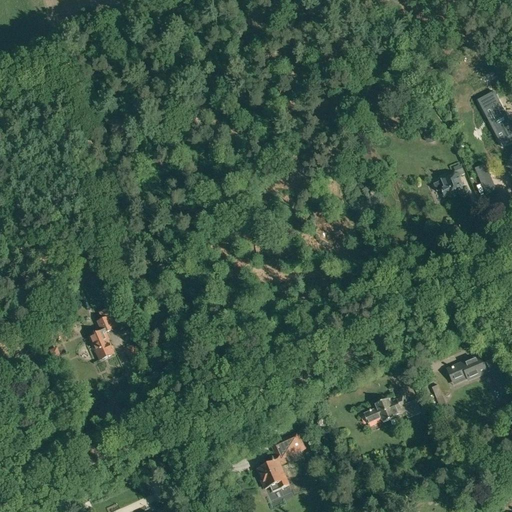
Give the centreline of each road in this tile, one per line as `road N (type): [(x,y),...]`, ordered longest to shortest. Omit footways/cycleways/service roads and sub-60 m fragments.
road 1 (tertiary): [(160,435),(511,283)]
road 2 (tertiary): [(0,506),(160,435)]
